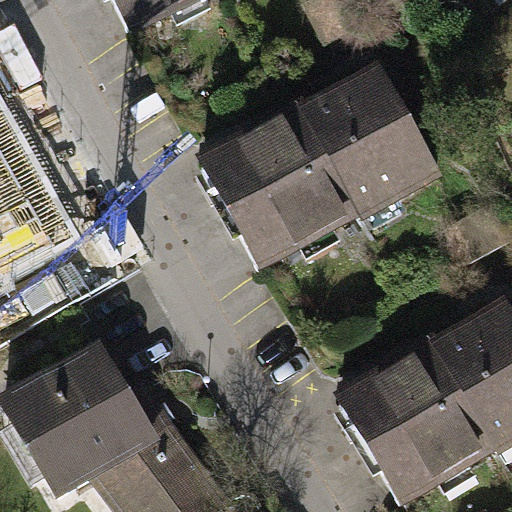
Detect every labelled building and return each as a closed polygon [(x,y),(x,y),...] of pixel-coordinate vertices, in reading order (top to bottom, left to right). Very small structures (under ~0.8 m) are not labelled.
[(109,0),(142,55),(253,0),(109,0)] [(369,74),(200,165),(260,277),(430,186),(369,74)] [(0,104),(0,276),(73,236),(0,104)] [(511,330),(503,315),(342,403),(402,511),(422,511),(511,463),(511,330)] [(209,511),(114,355),(9,418),(66,511),(209,511)]
